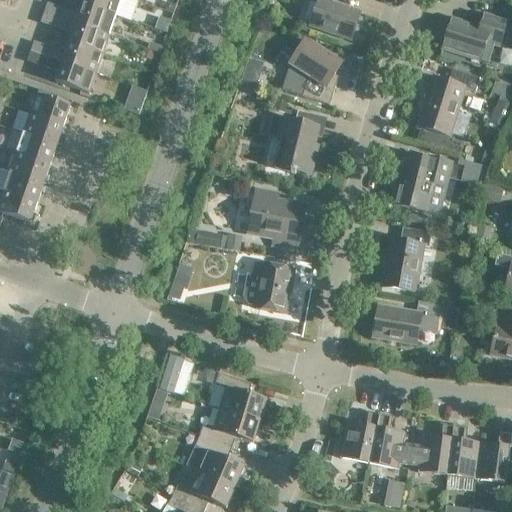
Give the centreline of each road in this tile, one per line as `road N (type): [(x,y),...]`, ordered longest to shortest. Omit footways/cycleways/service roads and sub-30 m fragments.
road 1 (residential): [(319,367),(375,128),(421,0)]
road 2 (residential): [(222,0),(115,310)]
road 3 (unclassified): [(33,511),(115,310)]
road 4 (residential): [(115,310),(319,367)]
road 5 (residential): [(319,367),(511,396)]
road 6 (residential): [(87,100),(24,278)]
road 7 (residential): [(283,511),(319,367)]
